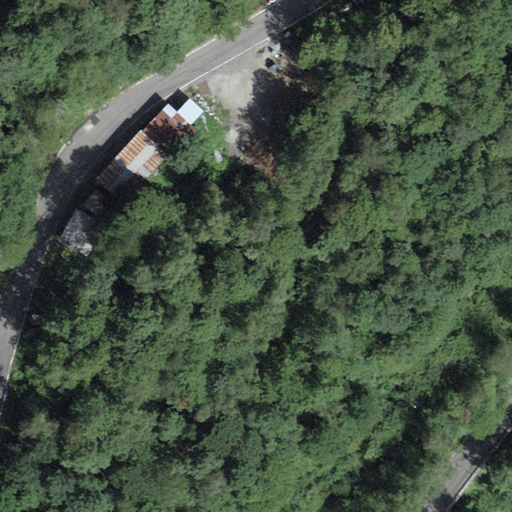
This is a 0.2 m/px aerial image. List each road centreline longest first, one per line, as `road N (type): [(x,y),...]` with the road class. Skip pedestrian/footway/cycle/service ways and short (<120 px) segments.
road 1 (unclassified): [(306,0),(172,78),(94,135),(48,212),(0,365)]
road 2 (tertiary): [(511,403),(428,511)]
